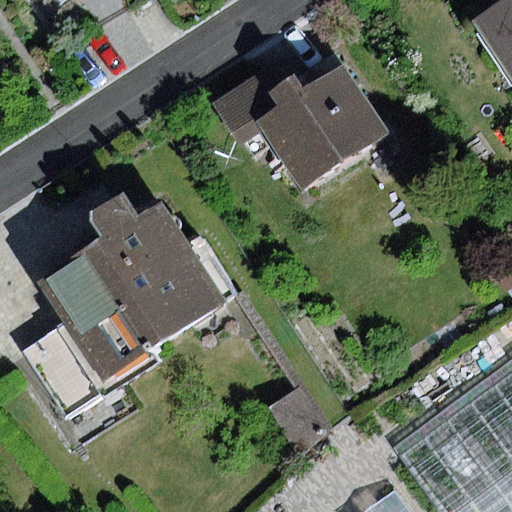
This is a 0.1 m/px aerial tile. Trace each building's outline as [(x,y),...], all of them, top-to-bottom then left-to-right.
[(511,0),(507,0),(476,21),(511,75),(511,0)] [(271,68),(217,104),(260,170),(278,158),(301,194),(392,135),(336,49),(282,84),(271,68)] [(72,321),(104,374),(223,300),(163,204),(140,218),(124,192),(96,210),(94,222),(107,242),(46,280),(72,321)] [(104,374),(72,321),(24,351),(67,420),(115,391),(104,374)] [(511,511),(511,366),(398,453),(442,511),(511,511)] [(299,388),(269,408),(297,451),(327,432),(299,388)] [(411,511),(397,493),(371,511),(411,511)]
